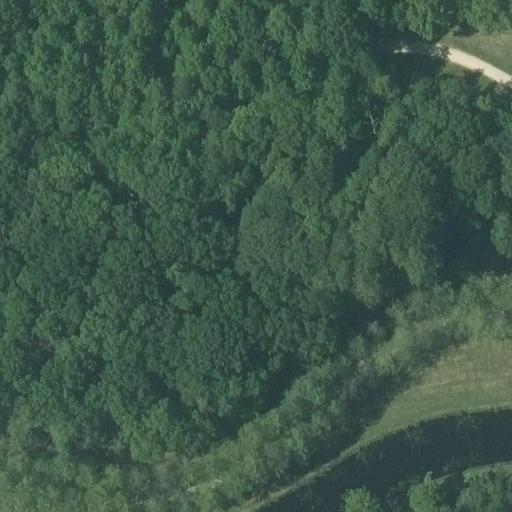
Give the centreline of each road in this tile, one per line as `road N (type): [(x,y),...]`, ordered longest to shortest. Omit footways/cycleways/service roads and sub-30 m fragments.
road 1 (track): [(0,483),(144,498),(223,484),(403,333),(439,319),(511,318)]
road 2 (track): [(511,78),(411,38),(0,102)]
